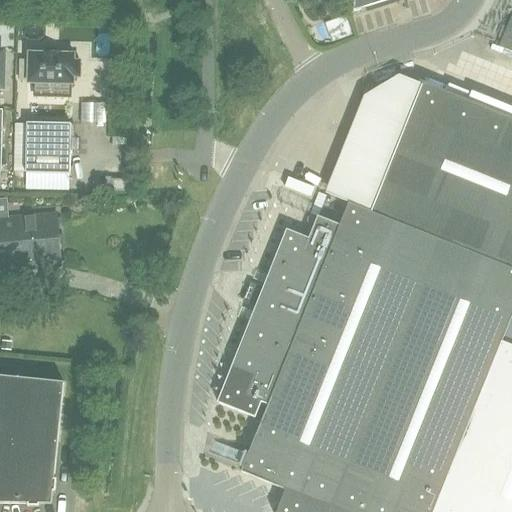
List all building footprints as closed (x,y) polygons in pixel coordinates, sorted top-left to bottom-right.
[(354,0),(353,12),(392,0),(354,0)] [(511,52),(511,26),(508,24),(499,47),(511,52)] [(58,54),(45,53),(45,54),(28,53),(28,61),(20,61),(20,81),(28,81),(28,84),(54,84),(54,98),(71,98),(71,85),(73,85),(73,78),(80,78),(80,62),(74,62),(74,55),(58,54)] [(218,401),(218,403),(219,404),(255,418),(261,403),(268,406),(250,449),(241,473),(285,490),(276,511),(511,511),(511,347),(501,344),(502,341),(511,315),(511,118),(423,83),(422,85),(371,213),(348,204),(325,194),(320,192),(311,215),(317,217),(308,239),(286,230),(268,276),(263,287),(262,291),(251,287),(245,301),(256,305),(255,309),(250,321),(218,401)] [(69,175),(71,125),(27,124),(25,174),(69,175)] [(305,138),(303,148),(334,155),(337,146),(305,138)] [(128,192),(128,180),(111,179),(111,191),(128,192)] [(0,272),(62,268),(60,235),(58,215),(0,219),(0,272)] [(54,480),(64,384),(0,377),(0,504),(27,505),(27,507),(39,508),(39,505),(53,493),(55,493),(56,480),(54,480)]
